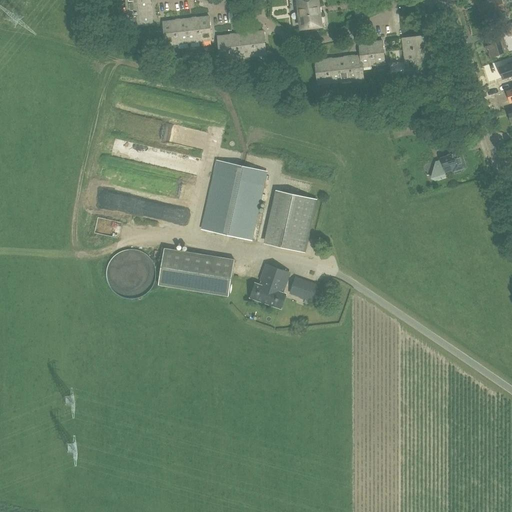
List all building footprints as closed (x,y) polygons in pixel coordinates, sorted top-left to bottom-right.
[(127,3),(128,14),(152,11),(151,0),(127,3)] [(318,0),(298,0),(302,28),(322,26),(318,0)] [(511,0),(487,0),(488,2),(478,5),(482,17),(489,15),(490,18),(493,19),(496,18),(498,15),(497,12),(505,9),(503,4),(508,3),(511,1),(511,0)] [(128,14),(130,26),(153,23),(152,11),(128,14)] [(209,16),(198,17),(200,41),(212,40),(209,16)] [(198,17),(186,19),(189,43),(200,41),(198,17)] [(186,19),(175,20),(178,44),(189,43),(186,19)] [(175,20),(163,21),(166,45),(178,44),(175,20)] [(264,31),(252,32),(255,56),(267,55),(264,31)] [(252,32),(241,33),(244,58),(255,56),(252,32)] [(241,33),(230,34),(232,59),(244,58),(241,33)] [(230,34),(218,36),(220,60),(232,59),(230,34)] [(492,57),(496,56),(509,52),(509,50),(504,34),(486,39),(492,57)] [(403,38),(404,50),(428,47),(427,35),(403,38)] [(383,40),(371,42),(374,66),(386,64),(383,40)] [(360,43),(361,55),(364,79),(363,67),(374,66),(371,42),(360,43)] [(404,50),(406,61),(429,58),(428,47),(404,50)] [(361,55),(350,57),(353,81),(364,79),(361,55)] [(350,57),(339,58),(342,82),(353,81),(350,57)] [(339,58),(327,59),(330,83),(342,82),(339,58)] [(406,61),(407,73),(431,70),(429,58),(406,61)] [(327,59),(315,61),(318,85),(330,83),(327,59)] [(511,61),(507,63),(508,65),(500,68),(504,80),(511,76),(511,61)] [(432,82),(431,70),(407,73),(408,84),(432,82)] [(138,133),(140,117),(127,116),(125,131),(138,133)] [(413,129),(416,128),(420,126),(417,117),(409,119),(413,129)] [(450,156),(442,159),(446,171),(454,168),(456,174),(463,172),(462,168),(466,167),(461,152),(450,155),(450,156)] [(253,240),(265,188),(268,172),(216,160),(202,229),(253,240)] [(277,191),(266,245),(305,254),(317,199),(277,191)] [(164,249),(159,284),(228,295),(234,260),(164,249)] [(258,285),(253,299),(263,303),(266,296),(274,299),(272,306),(283,310),(288,297),(282,294),(284,290),(285,291),(291,275),(269,266),(263,282),(265,283),(263,287),(258,285)] [(296,277),(290,293),(313,301),(319,286),(296,277)]
